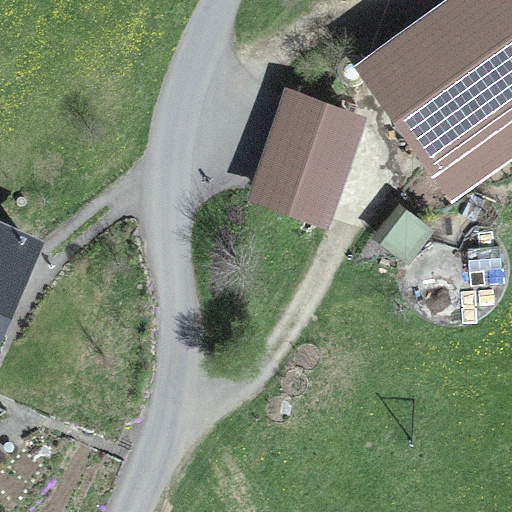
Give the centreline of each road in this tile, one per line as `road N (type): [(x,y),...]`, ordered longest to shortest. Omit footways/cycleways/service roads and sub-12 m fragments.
road 1 (unclassified): [(131,511),(155,452),(178,331),(171,172),(190,64),(227,0)]
road 2 (unknown): [(164,403),(202,396),(251,366),(282,335),(355,214)]
